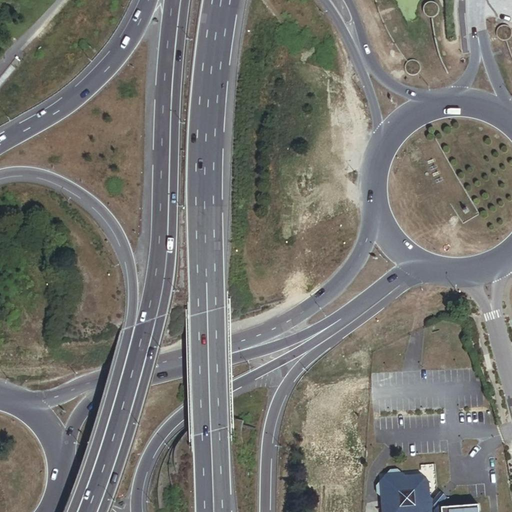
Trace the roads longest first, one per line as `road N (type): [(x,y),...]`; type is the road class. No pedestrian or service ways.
road 1 (trunk): [(186,0),(162,316),(104,511)]
road 2 (trunk): [(214,511),(206,107),(219,0)]
road 3 (primary): [(376,217),(347,274),(282,324),(22,404)]
road 4 (trunk): [(173,0),(158,251),(123,390)]
road 5 (primary): [(60,455),(82,404),(293,341),(343,318)]
road 6 (trunk): [(0,176),(56,180),(113,226),(133,301),(123,390)]
road 7 (primary): [(137,511),(143,467),(166,428),(193,406),(309,350)]
road 8 (trunk): [(148,0),(106,69),(0,144)]
road 9 (primary): [(265,511),(272,416),(309,350)]
road 10 (trunk): [(123,390),(83,511)]
